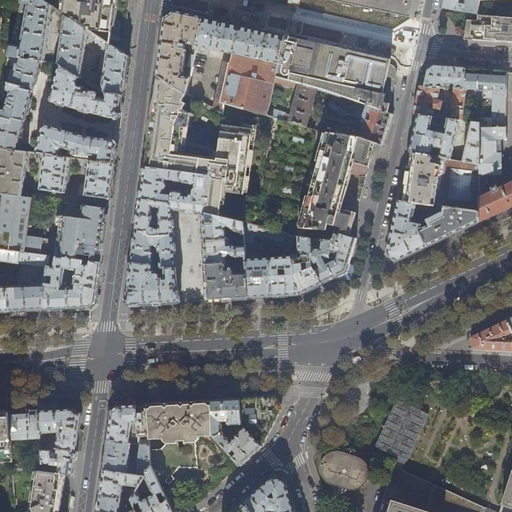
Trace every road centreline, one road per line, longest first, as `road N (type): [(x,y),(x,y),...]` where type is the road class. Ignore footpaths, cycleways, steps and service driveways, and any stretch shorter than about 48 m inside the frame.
road 1 (tertiary): [(104,357),(152,0)]
road 2 (residential): [(419,48),(358,309),(361,332)]
road 3 (secondary): [(334,340),(104,357)]
road 4 (secondary): [(511,261),(361,332)]
road 5 (residential): [(361,332),(390,353),(511,362)]
road 6 (tertiary): [(83,511),(104,357)]
